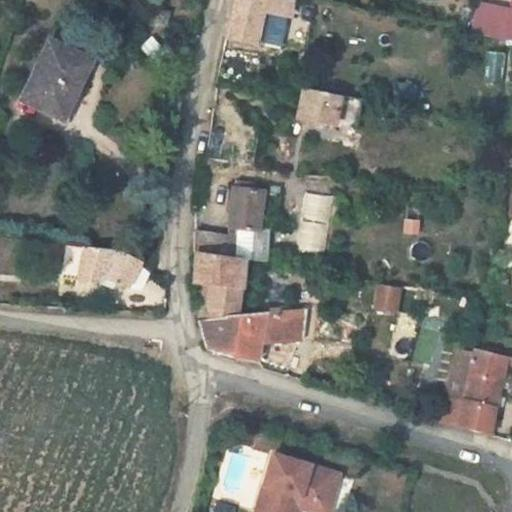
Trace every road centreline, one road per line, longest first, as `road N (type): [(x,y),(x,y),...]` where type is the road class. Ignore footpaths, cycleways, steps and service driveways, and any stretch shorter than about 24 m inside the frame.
road 1 (residential): [(220,0),(195,102),(179,257),(197,352)]
road 2 (residential): [(197,352),(335,403),(511,449)]
road 3 (residential): [(0,316),(154,331),(197,352)]
road 4 (residential): [(197,352),(201,409),(178,511)]
